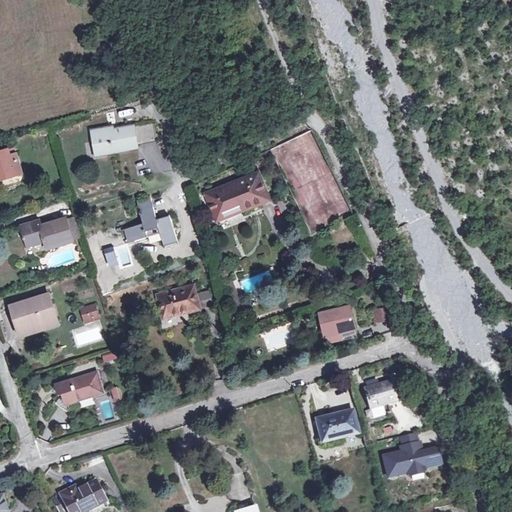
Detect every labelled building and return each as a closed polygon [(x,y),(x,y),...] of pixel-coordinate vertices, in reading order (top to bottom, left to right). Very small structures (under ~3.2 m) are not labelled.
[(152,123),(109,131),(108,128),(92,131),(94,141),(98,140),(100,154),(137,148),(136,142),(155,139),(152,123)] [(17,154),(16,155),(14,149),(9,151),(9,150),(0,152),(0,175),(9,173),(10,178),(22,174),(17,154)] [(259,174),(207,194),(216,215),(233,208),(233,205),(239,203),(242,210),(269,199),(259,174)] [(170,216),(157,220),(151,198),(137,202),(143,224),(126,230),(130,243),(148,237),(146,232),(159,227),(164,245),(178,240),(170,216)] [(66,219),(41,226),(39,221),(22,226),(28,246),(45,241),(48,249),(73,241),(66,219)] [(230,295),(237,292),(232,281),(226,284),(230,295)] [(193,286),(158,295),(164,319),(200,309),(196,295),(193,286)] [(210,291),(196,295),(200,309),(214,306),(210,291)] [(237,292),(230,295),(236,310),(245,307),(242,299),(240,300),(237,292)] [(32,329),(57,321),(49,295),(13,306),(19,328),(31,325),(32,329)] [(388,304),(373,307),(375,318),(390,316),(388,304)] [(93,305),(79,310),(83,324),(98,319),(93,305)] [(350,308),(321,315),(328,344),(358,336),(350,308)] [(59,325),(57,321),(32,329),(31,325),(19,328),(22,337),(59,325)] [(116,351),(101,355),(104,363),(118,359),(116,351)] [(98,372),(60,384),(64,393),(56,404),(65,410),(67,404),(104,393),(98,372)] [(391,381),(366,389),(371,409),(398,402),(391,381)] [(117,386),(110,388),(115,401),(122,398),(117,386)] [(353,412),(318,421),(323,442),(359,433),(353,412)] [(402,437),(404,446),(419,442),(417,434),(402,437)] [(404,446),(402,447),(403,452),(384,456),(390,477),(408,473),(412,475),(424,472),(427,468),(443,464),(439,447),(429,450),(429,451),(424,452),(421,442),(419,442),(404,446)] [(73,493),(71,490),(61,495),(69,511),(85,511),(106,502),(96,482),(79,491),(73,493)]
